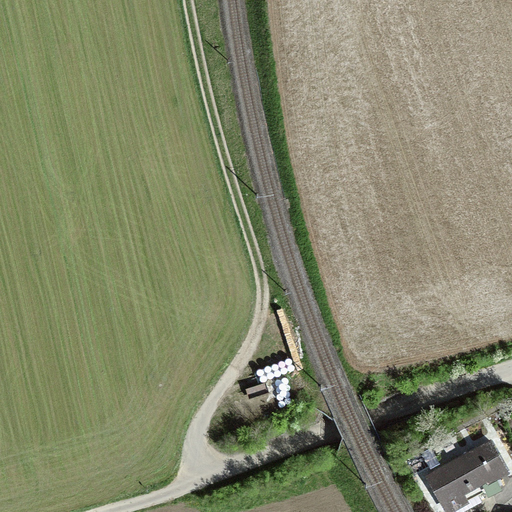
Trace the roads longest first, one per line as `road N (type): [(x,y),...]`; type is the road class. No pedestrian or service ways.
road 1 (track): [(196,485),(192,443),(206,405),(256,335),(262,296),(186,0)]
road 2 (track): [(511,371),(196,485)]
